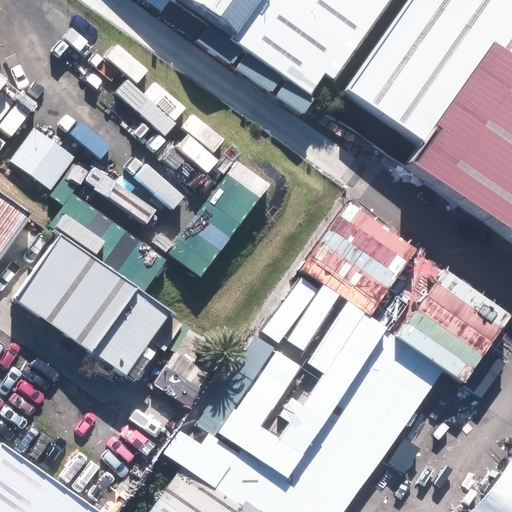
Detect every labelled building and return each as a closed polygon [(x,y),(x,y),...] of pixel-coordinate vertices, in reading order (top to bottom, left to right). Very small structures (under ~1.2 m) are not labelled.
[(353,49),(388,0),(179,0),(309,94),(323,74),(331,79),(353,49)] [(511,0),(417,0),(353,90),(431,146),(418,165),(511,231),(511,0)] [(3,163),(44,191),(66,160),(25,132),(3,163)] [(0,240),(14,221),(0,211),(0,240)] [(0,299),(0,304),(107,382),(151,322),(42,243),(0,299)] [(323,280),(152,511),(339,511),(445,370),(323,280)] [(0,511),(101,511),(9,442),(0,453),(0,511)]
